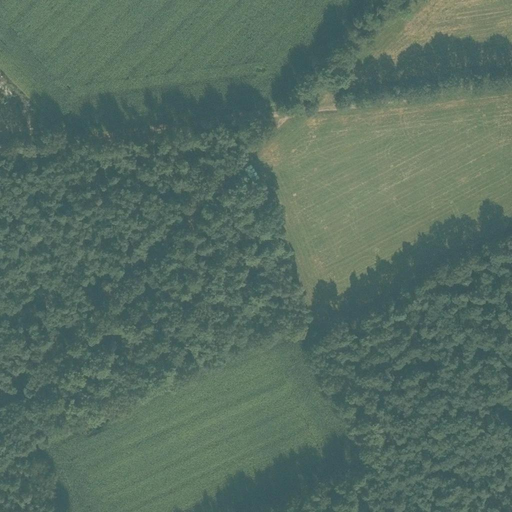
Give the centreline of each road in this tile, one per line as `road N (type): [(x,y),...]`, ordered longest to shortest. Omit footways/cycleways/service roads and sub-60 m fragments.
road 1 (track): [(284,111),(0,396)]
road 2 (track): [(0,149),(284,111)]
road 3 (track): [(284,111),(511,86)]
